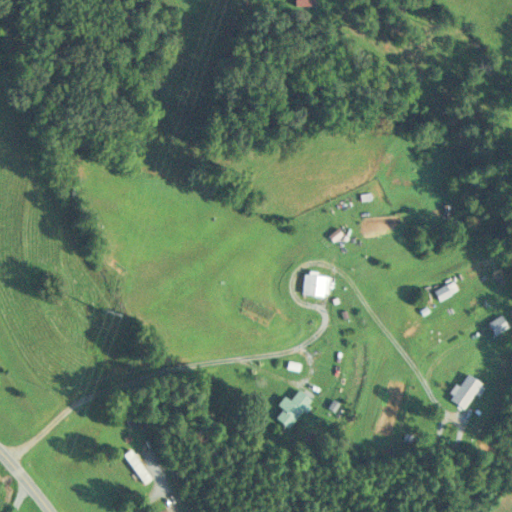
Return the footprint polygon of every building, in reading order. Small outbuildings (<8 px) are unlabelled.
[(453,218),(450,203),(429,209),(433,223),(453,218)] [(302,271),(300,293),(326,295),(328,274),(302,271)] [(438,300),(449,294),(444,284),(433,290),(438,300)] [(506,327),(500,315),(488,321),(494,333),(506,327)] [(481,383),(465,371),(446,397),(462,408),(481,383)] [(311,400),(298,388),(288,399),(283,395),(275,403),(281,408),(274,416),(286,427),(311,400)] [(121,453),(143,481),(149,477),(128,448),(121,453)]
